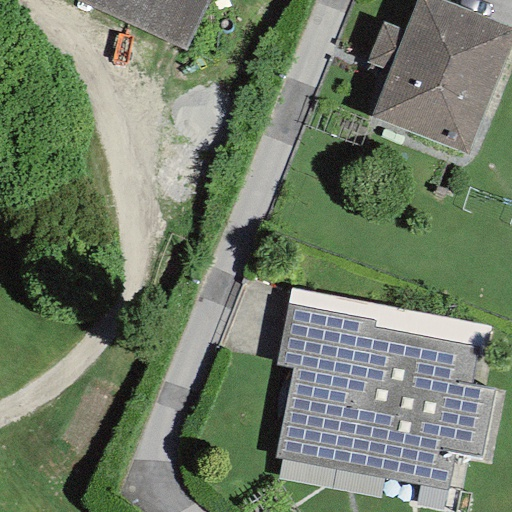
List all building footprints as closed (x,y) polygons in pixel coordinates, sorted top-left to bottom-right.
[(206,0),(70,0),(182,52),(206,0)] [(511,38),(511,29),(438,0),(416,0),(403,32),(387,71),(369,118),(466,155),(511,38)] [(387,71),(403,32),(381,22),(365,62),(387,71)] [(290,289),(287,305),(374,322),(373,328),(475,348),(485,350),(489,327),(290,289)] [(475,348),(373,328),(374,322),(287,305),(275,365),(292,368),(275,457),(444,490),(451,452),(478,457),(491,391),(467,387),(475,348)]
